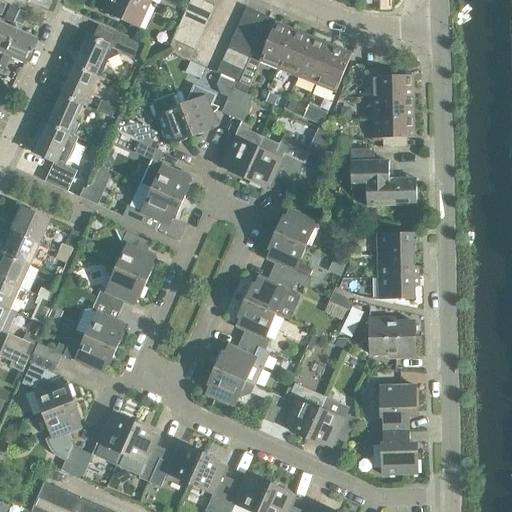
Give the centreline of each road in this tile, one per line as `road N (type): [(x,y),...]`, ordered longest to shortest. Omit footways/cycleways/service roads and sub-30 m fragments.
road 1 (unclassified): [(453,500),(441,28)]
road 2 (residential): [(453,500),(376,497),(182,413),(172,395)]
road 3 (residential): [(172,395),(134,377),(215,194),(255,212)]
road 4 (residential): [(255,212),(172,395)]
road 5 (residential): [(0,168),(68,15)]
road 6 (residential): [(441,28),(365,30),(289,0)]
